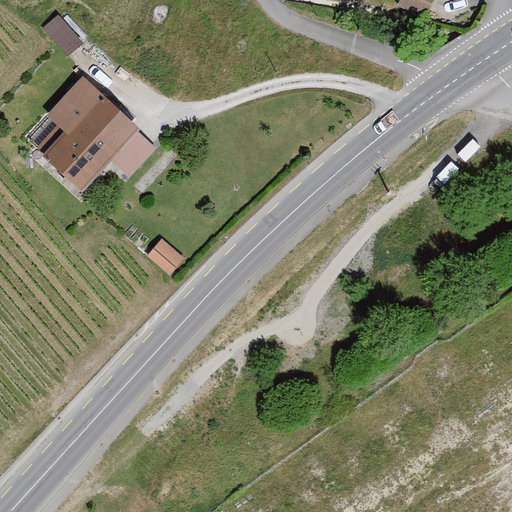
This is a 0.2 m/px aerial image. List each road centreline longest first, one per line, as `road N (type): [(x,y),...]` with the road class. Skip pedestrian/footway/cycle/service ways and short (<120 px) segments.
road 1 (secondary): [(13,511),(223,282),(446,87)]
road 2 (unclassified): [(269,0),(301,26),(420,69),(446,87)]
